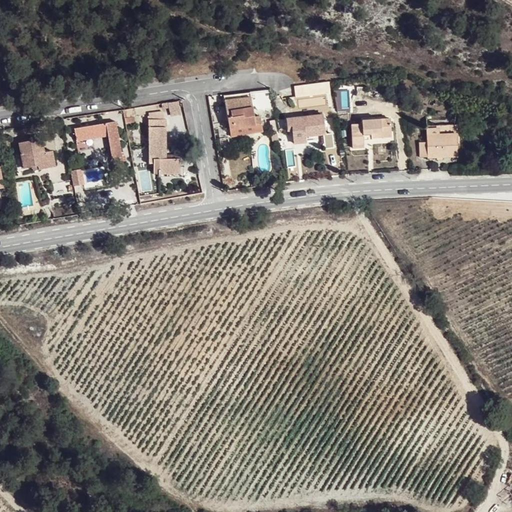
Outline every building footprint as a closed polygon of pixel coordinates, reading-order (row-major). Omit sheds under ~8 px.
[(329,82),(294,86),(296,99),(331,95),(329,82)] [(262,130),(261,123),(260,116),(254,117),(253,106),(251,92),(223,96),(227,117),(231,137),(262,130)] [(323,134),(325,134),(323,114),(286,118),(287,128),(292,127),(293,131),(294,141),(306,139),(306,136),(323,134)] [(154,171),(176,171),(176,166),(180,165),(180,159),(167,158),(162,158),(162,127),(167,127),(167,119),(150,118),(149,162),(150,162),(151,165),(154,165),(154,171)] [(372,132),(391,132),(390,118),(362,120),(362,123),(351,124),(353,147),(364,146),(363,138),(372,137),(372,132)] [(74,129),(76,139),(108,133),(108,136),(115,172),(125,171),(123,161),(127,161),(126,154),(122,155),(116,121),(74,129)] [(437,156),(443,156),(462,156),(461,128),(460,126),(457,124),(454,124),(426,125),(426,142),(419,142),(420,157),(437,156)] [(108,133),(76,139),(76,142),(108,136),(108,133)] [(332,133),(325,134),(323,134),(325,149),(333,148),(332,133)] [(23,169),(31,167),(37,166),(38,170),(54,167),(51,150),(43,151),(40,138),(18,142),(23,169)]
